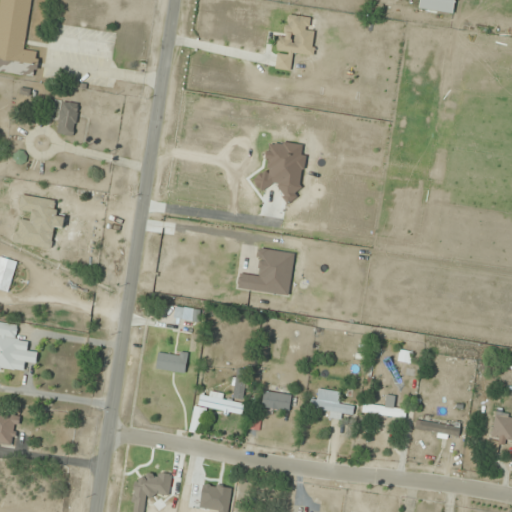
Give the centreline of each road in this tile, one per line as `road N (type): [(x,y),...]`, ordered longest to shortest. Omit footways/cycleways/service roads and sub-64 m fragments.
road 1 (tertiary): [(98,511),(173,0)]
road 2 (residential): [(111,434),(511,497)]
